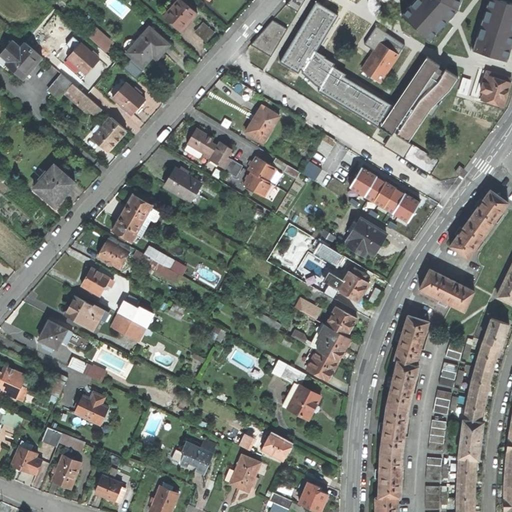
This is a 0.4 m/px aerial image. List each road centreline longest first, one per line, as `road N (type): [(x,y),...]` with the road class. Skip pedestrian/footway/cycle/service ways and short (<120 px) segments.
road 1 (residential): [(0,309),(273,0)]
road 2 (residential): [(499,146),(412,267),(375,346),(359,416),(353,511)]
road 3 (residential): [(491,511),(497,422),(511,361)]
